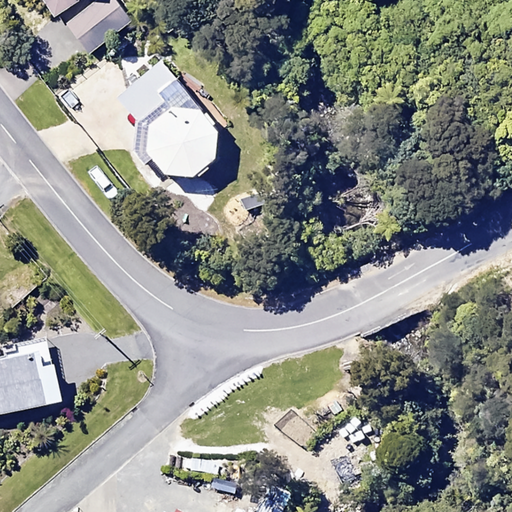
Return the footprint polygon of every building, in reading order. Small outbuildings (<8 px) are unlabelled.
[(72,0),(26,0),(31,7),(42,0),(51,14),(72,0)] [(134,124),(132,139),(135,155),(143,168),(155,178),(178,183),(194,180),(207,172),(217,160),(222,137),(216,114),(205,103),(191,95),(176,93),(153,99),(142,110),(134,124)] [(0,285),(29,263),(19,250),(0,265),(0,285)] [(0,409),(60,399),(46,322),(0,330),(0,341),(2,352),(0,352),(0,409)] [(201,511),(174,496),(164,511),(201,511)]
